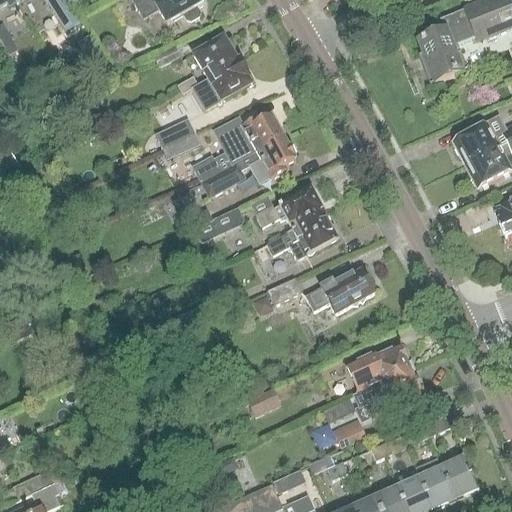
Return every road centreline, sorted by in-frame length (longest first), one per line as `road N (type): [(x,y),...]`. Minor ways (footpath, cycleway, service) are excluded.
road 1 (tertiary): [(464,330),(306,54)]
road 2 (residential): [(306,54),(417,0)]
